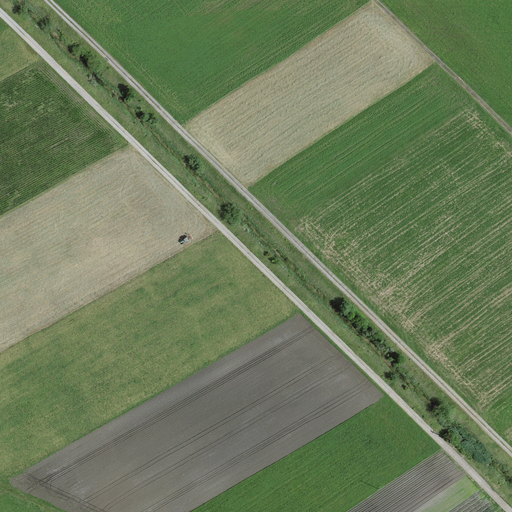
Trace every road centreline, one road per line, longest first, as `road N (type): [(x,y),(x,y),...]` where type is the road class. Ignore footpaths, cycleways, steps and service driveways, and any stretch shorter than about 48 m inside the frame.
road 1 (track): [(0,11),(511,511)]
road 2 (track): [(511,453),(48,0)]
road 3 (track): [(511,132),(374,0)]
